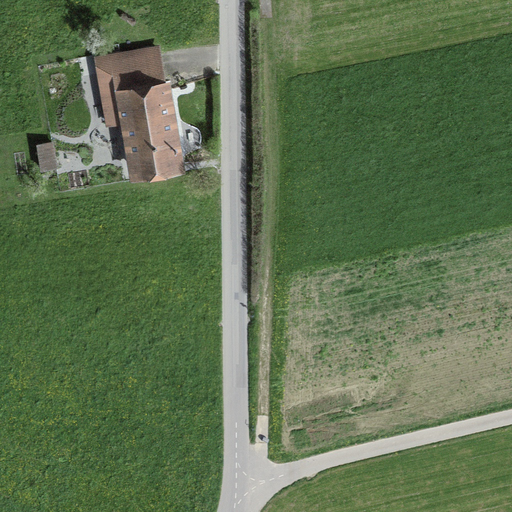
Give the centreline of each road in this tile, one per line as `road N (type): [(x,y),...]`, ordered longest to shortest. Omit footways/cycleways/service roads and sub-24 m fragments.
road 1 (unclassified): [(236,483),(220,178),(224,0)]
road 2 (residential): [(236,483),(511,418)]
